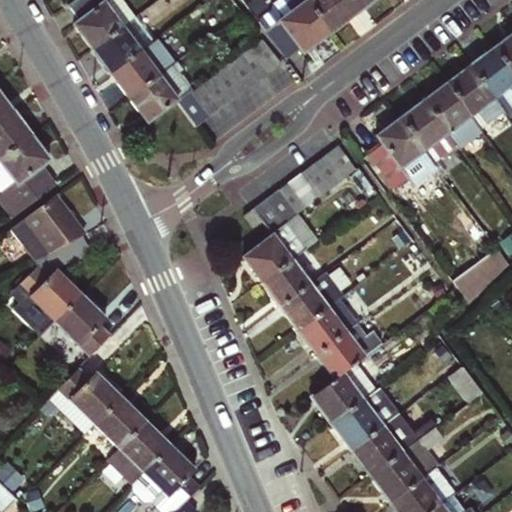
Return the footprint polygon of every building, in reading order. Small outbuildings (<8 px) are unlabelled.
[(72,25),(90,48),(134,16),(121,0),(76,0),(68,6),(79,21),(72,25)] [(306,1),(304,0),(280,0),(273,5),(272,11),(258,22),(286,60),(300,50),(303,54),(330,34),(306,1)] [(330,34),(356,14),(345,0),(304,0),(306,1),(330,34)] [(374,0),(345,0),(356,14),(374,0)] [(90,48),(108,72),(150,41),(152,40),(134,16),(90,48)] [(511,34),(493,49),(511,75),(511,34)] [(262,40),(250,49),(268,73),(280,64),(262,40)] [(108,72),(127,97),(169,67),(150,41),(108,72)] [(268,73),(250,49),(238,58),(255,83),(268,73)] [(469,67),(502,111),(511,103),(511,75),(493,49),(469,67)] [(238,58),(226,68),(243,92),(255,83),(238,58)] [(127,97),(146,123),(176,101),(196,127),(208,118),(190,94),(188,91),(192,89),(180,72),(183,69),(177,61),(169,67),(127,97)] [(503,113),(502,111),(469,67),(446,84),(470,117),(476,112),(486,126),(503,113)] [(226,68),(214,76),(231,100),(243,92),(226,68)] [(231,100),(214,76),(202,85),(220,109),(231,100)] [(422,102),(455,146),(458,151),(482,133),(470,117),(446,84),(422,102)] [(202,85),(190,94),(208,118),(220,109),(202,85)] [(0,122),(11,114),(0,98),(0,122)] [(422,102),(399,120),(432,164),(455,146),(422,102)] [(11,114),(0,122),(0,159),(29,137),(11,114)] [(412,186),(435,168),(432,164),(399,120),(375,137),(381,145),(367,156),(394,191),(408,181),(412,186)] [(29,137),(0,159),(0,192),(2,194),(0,195),(0,205),(12,221),(55,188),(40,170),(48,163),(29,137)] [(338,146),(324,155),(343,180),(356,171),(338,146)] [(324,155),(312,164),(330,189),(343,180),(324,155)] [(312,164),(300,173),(319,198),(330,189),(312,164)] [(300,173),(288,182),(306,207),(319,198),(300,173)] [(288,182),(277,191),(295,215),(306,207),(288,182)] [(277,191),(264,200),(282,224),(295,215),(277,191)] [(56,199),(28,221),(52,254),(85,236),(56,199)] [(242,258),(261,283),(290,261),(305,250),(282,224),(264,200),(252,209),(272,236),(242,258)] [(52,254),(28,221),(13,231),(37,262),(52,254)] [(85,236),(52,254),(56,258),(91,245),(85,236)] [(496,248),(452,281),(469,302),(508,264),(496,248)] [(261,283),(279,308),(309,285),(290,261),(261,283)] [(20,290),(55,324),(82,296),(56,272),(50,278),(40,269),(20,290)] [(320,277),(309,285),(326,309),(337,301),(320,277)] [(279,308),(297,331),(326,309),(309,285),(279,308)] [(82,296),(55,324),(90,358),(111,337),(101,328),(107,321),(82,296)] [(326,309),(297,331),(315,355),(345,333),(335,319),(345,312),(337,301),(326,309)] [(356,325),(345,312),(335,319),(345,333),(356,325)] [(374,350),(356,325),(345,333),(363,358),(374,350)] [(345,333),(315,355),(334,380),(342,374),(356,363),(363,358),(345,333)] [(310,398),(330,424),(361,400),(375,390),(356,363),(342,374),(334,380),(310,398)] [(462,366),(448,377),(468,403),(482,393),(462,366)] [(78,371),(59,391),(69,400),(59,411),(82,435),(93,424),(119,397),(96,374),(88,381),(78,371)] [(350,451),(398,414),(378,388),(375,390),(361,400),(330,424),(350,451)] [(69,400),(59,391),(48,402),(59,411),(69,400)] [(119,397),(93,424),(119,449),(145,422),(119,397)] [(350,451),(369,477),(435,428),(431,422),(413,434),(398,414),(350,451)] [(145,422),(119,449),(144,474),(170,447),(145,422)] [(388,502),(436,467),(438,466),(426,450),(443,438),(435,428),(369,477),(388,502)] [(144,474),(134,484),(163,511),(175,511),(186,501),(198,489),(188,480),(195,472),(170,447),(144,474)] [(144,474),(119,449),(108,460),(134,484),(144,474)] [(388,502),(395,511),(429,511),(439,505),(451,496),(455,493),(436,467),(388,502)] [(0,511),(5,511),(17,500),(0,483),(0,511)] [(472,511),(469,507),(463,511),(462,511),(451,496),(439,505),(429,511),(472,511)] [(175,511),(197,511),(186,501),(175,511)]
